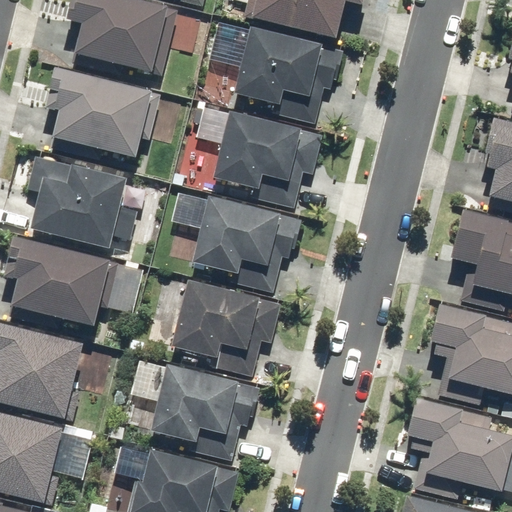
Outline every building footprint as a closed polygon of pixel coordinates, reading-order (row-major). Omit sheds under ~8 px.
[(174,5),(151,0),(77,0),(72,22),(86,25),(79,53),(166,74),(182,10),(173,8),(174,5)] [(250,0),(246,15),(342,39),(351,1),(368,5),(369,0),(250,0)] [(255,25),(238,94),(274,102),(271,114),(318,125),(326,90),(338,93),(348,50),(338,48),(337,53),(326,51),(328,42),(255,25)] [(157,90),(60,66),(49,109),(62,112),(56,136),(141,157),(145,140),(152,142),(164,94),(157,92),(157,90)] [(307,127),(235,110),(218,179),(255,188),(253,199),(298,210),(307,173),(314,175),(324,135),(306,131),(307,127)] [(495,194),(511,198),(511,117),(500,114),(486,164),(501,168),(495,194)] [(75,165),(39,156),(30,191),(43,194),(35,228),(116,248),(118,238),(133,242),(140,211),(125,208),(132,176),(76,162),(75,165)] [(286,213),(214,196),(197,264),(234,273),(231,284),(277,295),(285,259),(296,262),(306,220),(285,215),(286,213)] [(500,290),(511,293),(511,217),(468,207),(455,258),(482,266),(479,279),(469,276),(463,300),(495,309),(500,290)] [(124,261),(18,236),(8,277),(22,280),(16,306),(99,326),(103,308),(111,310),(124,261)] [(265,296),(194,279),(177,348),(215,357),(212,368),(256,379),(265,343),(274,345),(284,304),(265,299),(265,296)] [(492,314),(444,301),(434,341),(441,342),(437,355),(450,358),(440,396),(484,407),(489,388),(511,394),(511,321),(492,316),(492,314)] [(87,341),(0,319),(0,361),(0,362),(0,363),(0,400),(77,419),(85,392),(75,390),(87,341)] [(245,380),(171,362),(154,431),(189,439),(186,453),(236,465),(245,427),(255,429),(265,387),(245,382),(245,380)] [(469,408),(420,396),(411,435),(437,441),(432,460),(424,458),(417,489),(464,501),(469,481),(511,491),(511,431),(494,427),(496,418),(468,411),(469,408)] [(66,425),(0,409),(0,491),(57,505),(64,474),(87,479),(98,431),(66,423),(66,425)] [(222,511),(223,510),(232,511),(233,511),(242,472),(223,468),(224,465),(155,449),(147,481),(139,479),(131,511),(222,511)] [(487,511),(412,494),(407,511),(487,511)] [(11,501),(0,498),(0,511),(51,511),(52,511),(51,511),(43,511),(10,504),(11,501)]
